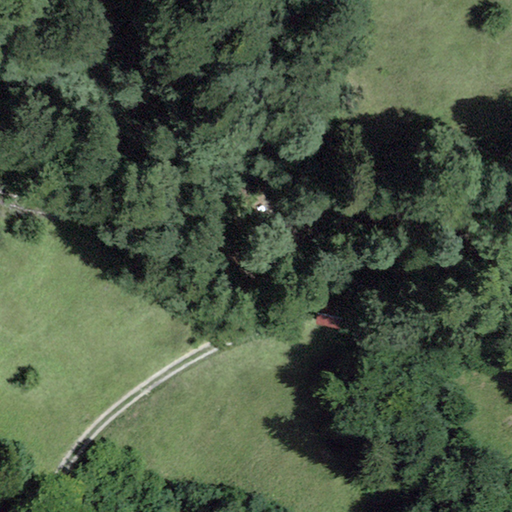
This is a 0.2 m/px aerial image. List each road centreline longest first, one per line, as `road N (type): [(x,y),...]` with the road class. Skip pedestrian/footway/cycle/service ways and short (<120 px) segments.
road 1 (track): [(511,207),(308,187),(294,198),(289,219),(295,291),(286,316)]
road 2 (track): [(59,511),(90,440),(149,386),(286,316)]
